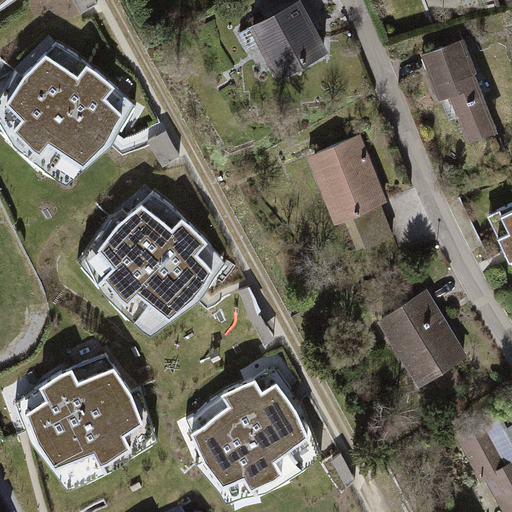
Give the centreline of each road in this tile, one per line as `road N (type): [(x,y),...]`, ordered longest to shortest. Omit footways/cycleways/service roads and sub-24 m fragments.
road 1 (residential): [(347,0),(480,293),(511,340)]
road 2 (track): [(0,204),(36,291),(35,338),(0,357)]
